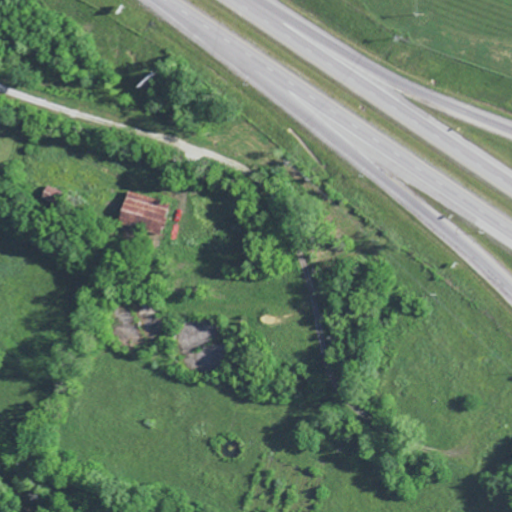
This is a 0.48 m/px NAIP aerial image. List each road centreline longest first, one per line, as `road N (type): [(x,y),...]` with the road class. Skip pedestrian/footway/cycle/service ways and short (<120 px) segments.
road 1 (motorway): [(156,0),(511,289)]
road 2 (motorway): [(167,0),(511,231)]
road 3 (motorway): [(511,187),(234,0)]
road 4 (motorway): [(511,134),(384,79),(255,0)]
